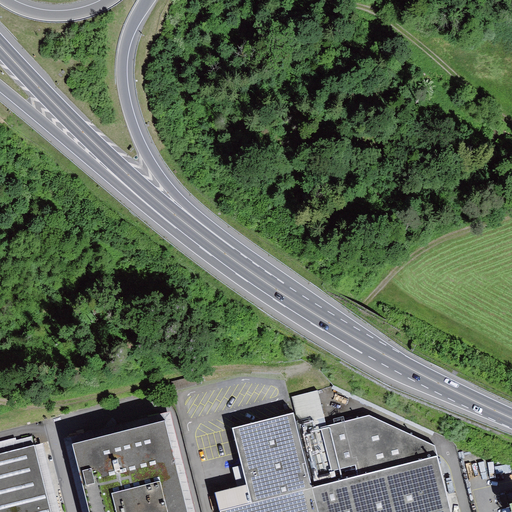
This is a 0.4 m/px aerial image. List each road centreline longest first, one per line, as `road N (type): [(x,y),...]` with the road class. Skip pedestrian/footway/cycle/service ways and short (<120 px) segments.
road 1 (track): [(177,372),(238,359),(310,367),(413,256),(511,209)]
road 2 (trunk): [(511,418),(352,337),(230,257)]
road 3 (trunk): [(230,257),(153,168),(128,112),(122,60),(149,0)]
road 4 (trunk): [(182,221),(101,152),(0,46)]
road 5 (trunk): [(0,87),(141,204),(182,221)]
road 6 (track): [(511,120),(369,7)]
road 7 (track): [(177,372),(52,402),(0,404)]
